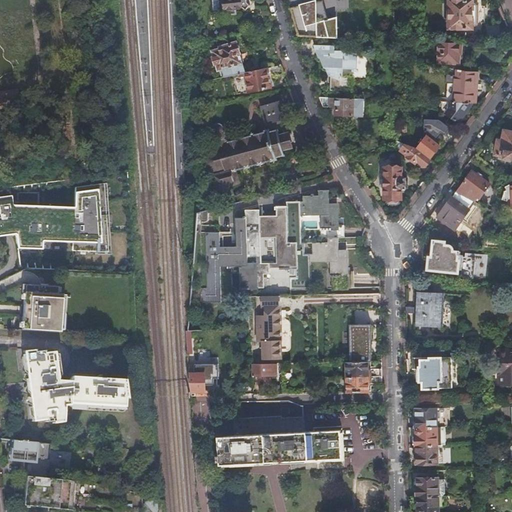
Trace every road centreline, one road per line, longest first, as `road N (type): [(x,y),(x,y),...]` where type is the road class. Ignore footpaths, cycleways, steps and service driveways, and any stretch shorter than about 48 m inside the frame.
road 1 (residential): [(273,0),(297,89),(388,245)]
road 2 (residential): [(388,245),(398,511)]
road 3 (residential): [(511,80),(388,245)]
